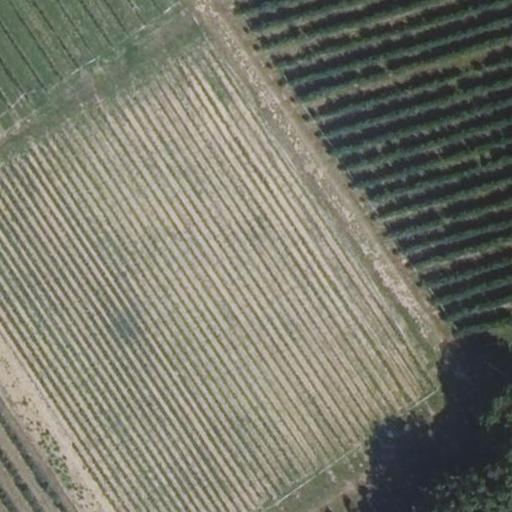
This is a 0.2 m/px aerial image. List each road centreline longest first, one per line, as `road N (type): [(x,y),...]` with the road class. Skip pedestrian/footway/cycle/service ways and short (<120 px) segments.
road 1 (track): [(206,0),(479,401),(310,511)]
road 2 (track): [(210,5),(0,142)]
